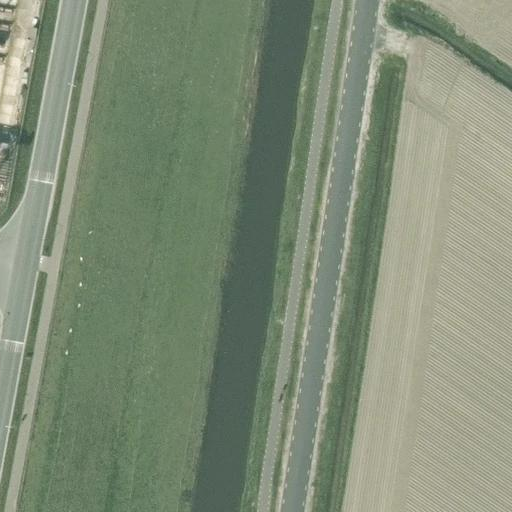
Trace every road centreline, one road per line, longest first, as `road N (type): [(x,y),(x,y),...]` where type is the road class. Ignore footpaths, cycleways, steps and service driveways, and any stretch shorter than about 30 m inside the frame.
road 1 (primary): [(291,511),(368,0)]
road 2 (unclassified): [(26,266),(72,0)]
road 3 (unclassified): [(0,404),(26,266)]
